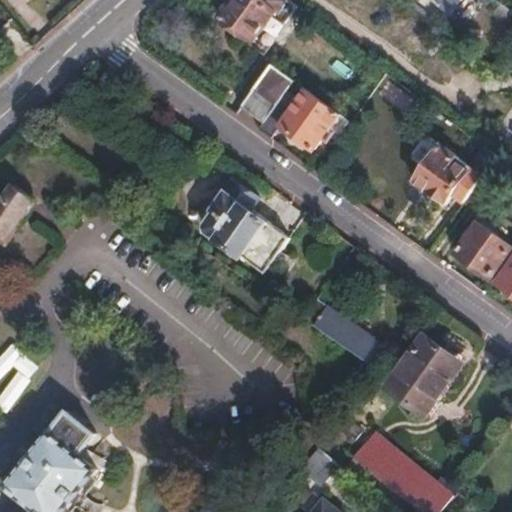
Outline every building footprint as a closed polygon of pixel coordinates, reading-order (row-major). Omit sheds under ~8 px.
[(230,0),(218,16),(253,41),(284,0),(230,0)] [(432,0),(451,15),(462,0),(432,0)] [(243,106),(266,122),(296,81),(274,65),(243,106)] [(352,121),(296,81),(266,122),(261,129),(273,138),(282,126),(314,150),(324,137),(335,145),(352,121)] [(452,191),(466,201),(500,155),(483,143),(469,164),(440,142),(414,178),(428,188),(429,196),(436,202),(446,200),(452,191)] [(511,164),(500,155),(466,201),(478,210),(511,164)] [(262,198),(236,180),(215,210),(219,213),(207,229),(245,255),(270,222),(253,210),(262,198)] [(15,183),(2,203),(0,201),(0,236),(8,242),(38,198),(15,183)] [(270,222),(245,255),(268,272),(292,238),(270,222)] [(458,252),(492,277),(511,250),(511,244),(480,222),(458,252)] [(511,256),(495,280),(511,292),(511,256)] [(350,343),(318,321),(315,326),(378,369),(388,355),(357,334),(350,343)] [(466,364),(426,335),(388,387),(428,416),(466,364)] [(17,356),(11,376),(25,380),(31,360),(17,356)] [(322,449),(366,484),(377,472),(396,448),(350,410),(322,449)] [(67,511),(101,470),(80,453),(87,444),(95,433),(71,413),(54,435),(52,433),(11,486),(42,511),(67,511)] [(87,444),(80,453),(101,470),(107,462),(87,444)] [(438,511),(453,495),(396,448),(377,472),(425,511),(438,511)] [(320,511),(342,511),(329,501),(320,511)]
